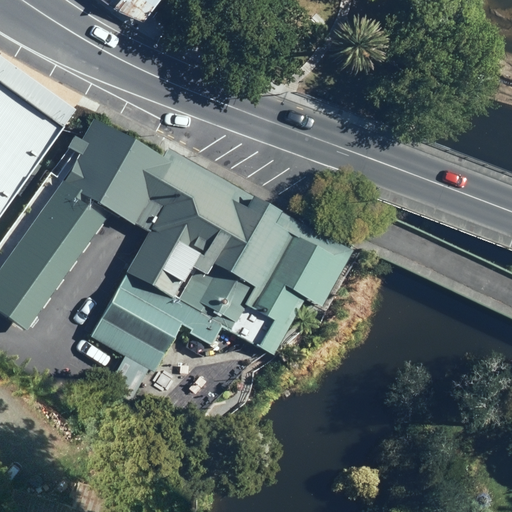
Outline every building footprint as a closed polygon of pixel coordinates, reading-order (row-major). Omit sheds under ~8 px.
[(96,0),(116,13),(137,22),(152,0),(96,0)] [(0,205),(55,130),(0,90),(0,205)] [(0,233),(0,317),(18,330),(105,211),(146,233),(88,338),(153,373),(163,355),(161,354),(177,324),(188,330),(186,333),(208,346),(218,328),(269,355),(299,299),(314,307),(347,247),(270,206),(269,208),(162,150),(158,158),(87,119),(75,140),(67,136),(62,146),(68,149),(52,178),(45,173),(0,233)] [(121,368),(107,393),(123,402),(138,378),(121,368)] [(19,491),(12,511),(109,511),(115,495),(77,483),(69,507),(19,491)]
